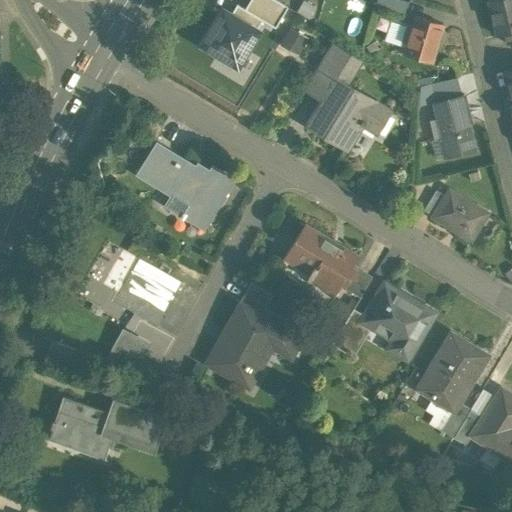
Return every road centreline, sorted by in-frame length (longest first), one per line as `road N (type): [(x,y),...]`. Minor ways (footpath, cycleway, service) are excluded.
road 1 (residential): [(280,168),(511,302)]
road 2 (residential): [(0,263),(97,61)]
road 3 (residential): [(177,356),(280,168)]
road 4 (residential): [(511,208),(466,0)]
road 5 (residential): [(97,61),(280,168)]
